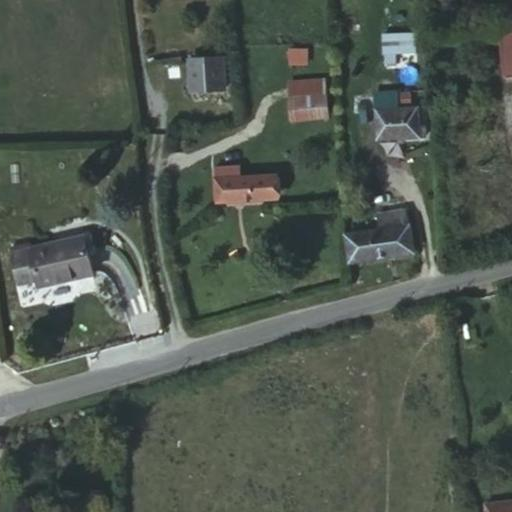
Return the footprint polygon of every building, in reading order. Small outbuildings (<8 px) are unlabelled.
[(364,0),(342,0),(342,23),(363,25),(364,0)] [(380,32),(380,57),(414,56),(413,32),(380,32)] [(312,36),(292,39),(293,66),(314,63),(312,36)] [(225,60),(194,61),(195,91),(227,91),(225,60)] [(375,81),(376,101),(393,101),(392,81),(375,81)] [(288,101),(327,99),(326,82),(287,86),(288,101)] [(329,120),(327,99),(288,101),(289,123),(329,120)] [(393,101),(376,101),(378,140),(420,139),(419,100),(393,101)] [(223,178),(215,179),(217,208),(281,202),(279,172),(243,176),(243,166),(222,167),(223,178)] [(345,229),(348,261),(418,254),(414,208),(379,211),(380,226),(345,229)] [(40,284),(41,291),(94,280),(86,246),(34,258),(40,284)] [(21,287),(40,284),(34,258),(15,261),(21,287)]
